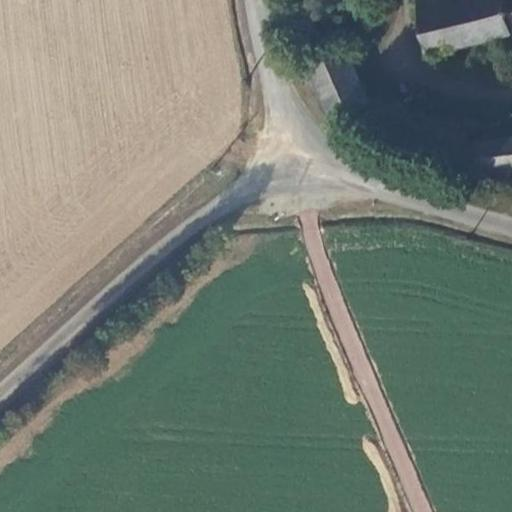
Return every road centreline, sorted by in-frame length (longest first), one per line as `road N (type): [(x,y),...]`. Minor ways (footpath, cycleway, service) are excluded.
road 1 (unclassified): [(300,124),(242,189),(123,279),(0,389)]
road 2 (unclassified): [(511,225),(374,180),(300,124)]
road 3 (unclassified): [(300,124),(273,68),(257,0)]
